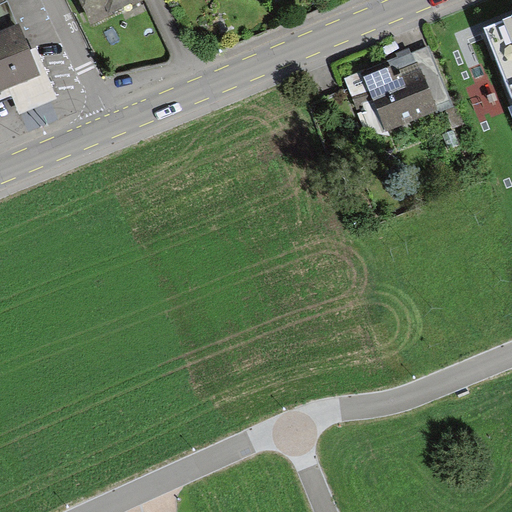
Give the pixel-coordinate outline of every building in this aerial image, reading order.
[(0,0),(0,31),(17,24),(8,1),(6,2),(5,0),(0,0)] [(136,0),(79,0),(91,22),(136,0)] [(511,11),(484,23),(511,91),(511,11)] [(0,100),(11,96),(18,113),(55,98),(36,50),(30,53),(19,24),(17,24),(0,31),(0,100)] [(348,81),(370,138),(431,114),(410,57),(348,81)]
